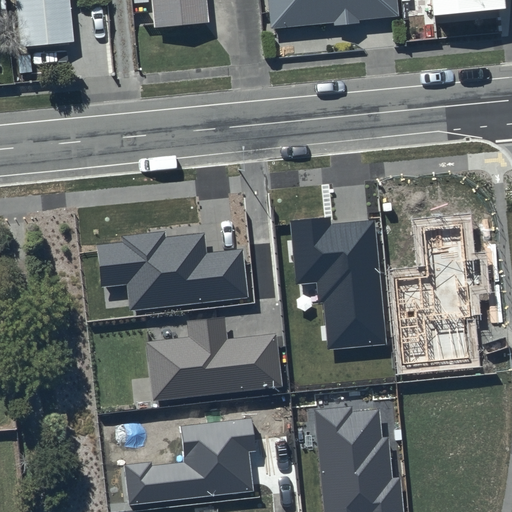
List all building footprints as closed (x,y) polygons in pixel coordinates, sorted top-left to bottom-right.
[(68,0),(13,0),(18,42),(72,37),(68,0)] [(132,0),(133,0),(148,0),(151,24),(206,19),(204,0),(132,0)] [(267,0),(270,25),(331,19),(332,21),(357,19),(357,16),(396,13),(395,0),(267,0)] [(330,216),(289,220),(295,284),(320,282),(328,350),(388,344),(375,220),(330,224),(330,216)] [(428,276),(395,279),(404,364),(469,358),(464,319),(472,318),(470,286),(483,286),(480,258),(466,260),(462,222),(421,227),(428,276)] [(121,242),(96,245),(101,288),(126,284),(131,310),(248,298),(243,249),(207,253),(205,233),(165,237),(164,232),(121,236),(121,242)] [(225,316),(186,320),(188,338),(146,343),(153,401),(282,387),(276,333),(227,339),(225,316)] [(351,406),(315,410),(323,511),(403,511),(400,477),(392,478),(388,437),(382,437),(379,408),(352,412),(351,406)] [(252,418),(180,425),(185,461),(152,465),(152,461),(125,464),(129,505),(254,491),(248,452),(256,452),(252,418)]
